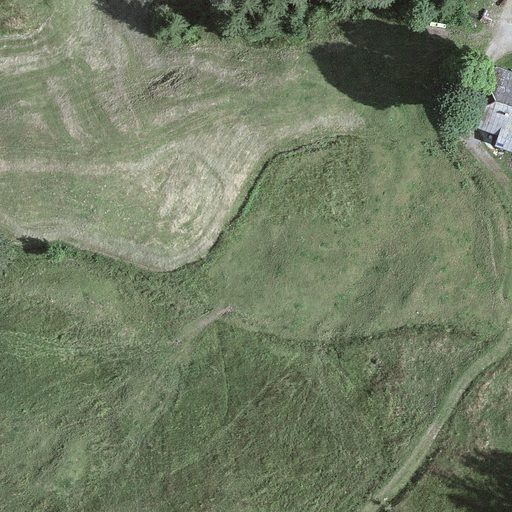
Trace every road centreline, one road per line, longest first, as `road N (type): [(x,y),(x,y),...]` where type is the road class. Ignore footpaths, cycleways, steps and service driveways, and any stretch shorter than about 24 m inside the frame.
road 1 (track): [(368,511),(420,451),(463,381),(511,332)]
road 2 (track): [(511,189),(474,143),(466,117),(495,45),(511,39)]
